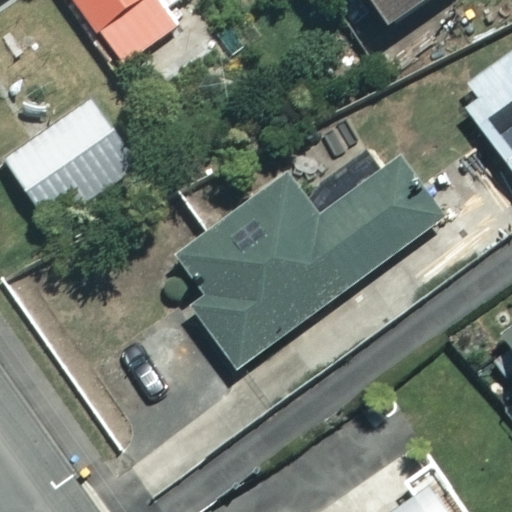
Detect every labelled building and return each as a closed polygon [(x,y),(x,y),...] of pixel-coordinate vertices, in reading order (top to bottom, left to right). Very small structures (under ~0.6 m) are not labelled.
[(74,0),(122,62),(176,21),(160,0),(74,0)] [(423,0),(369,0),(386,25),(423,0)] [(478,99),(466,109),(511,171),(511,48),(466,82),(478,99)] [(142,165),(97,101),(7,163),(52,228),(142,165)] [(438,224),(390,158),(313,214),(288,180),(182,258),(207,292),(188,306),(236,371),(438,224)] [(415,511),(436,511),(429,502),(415,511)]
